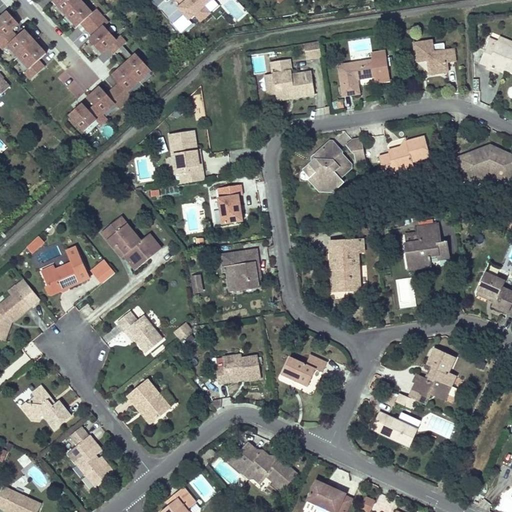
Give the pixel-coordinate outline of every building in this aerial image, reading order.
[(52,0),(64,13),(78,0),(52,0)] [(78,0),(64,13),(64,14),(76,26),(82,21),(88,27),(101,15),(95,9),(91,12),(79,0),(78,0)] [(189,0),(181,7),(179,9),(190,21),(195,17),(206,7),(213,0),(189,0)] [(212,14),(206,7),(195,17),(200,24),(212,14)] [(0,37),(1,38),(10,30),(18,23),(6,11),(0,16),(0,37)] [(101,15),(88,27),(93,34),(87,39),(100,53),(106,48),(106,47),(115,39),(104,27),(108,23),(101,15)] [(6,45),(17,57),(34,41),(23,29),(16,36),(10,30),(1,38),(0,38),(0,47),(2,49),(6,45)] [(106,47),(106,48),(112,54),(113,53),(125,42),(119,35),(115,39),(106,47)] [(23,72),(29,79),(43,67),(37,60),(45,53),(34,41),(17,57),(27,68),(23,72)] [(429,62),(431,63),(430,65),(437,71),(451,69),(450,63),(458,61),(456,48),(437,51),(435,41),(416,44),(419,63),(429,62)] [(511,46),(499,41),(497,45),(490,42),(485,53),(481,63),(489,66),(490,63),(506,70),(511,72),(511,46)] [(322,56),(320,42),(305,44),(307,58),(322,56)] [(485,53),(477,50),(473,59),(481,63),(485,53)] [(388,59),(387,52),(374,54),(375,61),(388,59)] [(135,53),(123,64),(138,81),(151,70),(135,53)] [(275,76),(277,95),(295,93),(296,98),(316,95),(313,73),(294,75),(291,59),(273,62),(275,76)] [(375,61),(341,65),(345,97),(361,95),(359,80),(376,78),(377,84),(391,82),(388,59),(375,61)] [(506,70),(490,63),(489,66),(505,73),(506,70)] [(112,88),(124,102),(131,96),(127,91),(138,81),(123,64),(114,72),(111,75),(118,83),(112,88)] [(430,65),(432,74),(451,71),(451,69),(437,71),(430,65)] [(270,96),(277,95),(275,76),(267,77),(270,96)] [(0,94),(9,87),(0,77),(0,94)] [(99,86),(86,97),(93,105),(102,114),(114,103),(118,108),(124,102),(112,88),(105,94),(99,86)] [(333,103),(334,110),(343,109),(342,102),(333,103)] [(80,103),(67,115),(82,131),(95,120),(99,125),(106,118),(102,114),(93,105),(87,110),(80,103)] [(179,175),(184,174),(185,184),(206,181),(204,171),(201,171),(198,150),(196,132),(174,135),(179,175)] [(397,176),(396,172),(414,167),(413,162),(430,157),(426,138),(407,143),(408,147),(405,147),(400,149),(393,151),(391,156),(382,158),(387,178),(397,176)] [(366,160),(362,139),(354,141),(348,146),(354,152),(355,151),(357,162),(366,160)] [(333,141),(323,150),(328,156),(338,147),(333,141)] [(471,153),(459,158),(467,182),(476,186),(478,182),(481,181),(479,177),(491,172),(497,175),(511,182),(511,179),(511,153),(503,149),(502,152),(494,149),(492,144),(471,152),(471,153)] [(503,149),(492,144),(494,149),(502,152),(503,149)] [(319,187),(332,188),(341,179),(352,170),(352,166),(342,155),(344,154),(338,147),(328,156),(323,150),(313,159),(316,162),(318,164),(314,167),(312,165),(305,171),(311,179),(310,180),(316,187),(317,186),(319,187)] [(491,172),(479,177),(481,181),(497,175),(491,172)] [(345,183),(341,179),(332,188),(319,187),(317,186),(316,187),(320,192),(334,193),(345,183)] [(223,224),(244,221),(240,196),(243,195),(242,185),(219,189),(221,199),(219,199),(223,224)] [(121,217),(112,224),(119,232),(123,228),(130,236),(134,233),(121,217)] [(162,248),(150,234),(142,241),(134,233),(130,236),(123,228),(119,232),(112,224),(102,232),(115,248),(120,245),(127,254),(124,256),(136,270),(162,248)] [(439,261),(450,259),(448,243),(441,244),(437,244),(437,240),(441,240),(439,225),(419,227),(419,233),(406,235),(407,243),(406,244),(409,264),(431,262),(431,260),(430,258),(438,257),(438,259),(439,261)] [(32,255),(45,244),(39,237),(26,248),(32,255)] [(339,292),(361,291),(359,253),(365,253),(364,241),(330,242),(331,271),(338,271),(339,292)] [(120,245),(115,248),(123,257),(124,256),(127,254),(120,245)] [(70,264),(81,259),(76,248),(65,253),(70,264)] [(222,257),(224,268),(237,266),(240,293),(259,290),(258,282),(256,263),(259,263),(257,252),(222,257)] [(70,264),(56,271),(50,273),(46,280),(48,285),(46,287),(49,294),(52,296),(90,278),(81,259),(70,264)] [(115,273),(105,262),(93,272),(103,284),(115,273)] [(431,262),(409,264),(410,270),(432,267),(431,262)] [(54,266),(42,272),(46,280),(50,273),(56,271),(54,266)] [(240,293),(237,266),(224,268),(225,273),(227,273),(230,294),(240,293)] [(508,314),(511,304),(511,291),(502,287),(505,282),(487,274),(479,291),(497,299),(495,303),(493,307),(508,314)] [(193,277),(195,293),(203,292),(200,276),(193,277)] [(12,295),(0,305),(0,333),(4,335),(9,322),(11,320),(13,322),(33,307),(16,285),(9,291),(12,295)] [(495,303),(497,299),(479,291),(477,295),(495,303)] [(142,317),(136,322),(129,313),(116,324),(124,333),(126,331),(135,342),(145,354),(162,341),(142,317)] [(4,335),(0,333),(0,339),(6,341),(13,323),(13,322),(11,320),(9,322),(4,335)] [(190,333),(184,325),(175,333),(181,340),(190,333)] [(135,342),(126,331),(124,333),(133,344),(135,342)] [(450,373),(456,359),(435,349),(428,364),(431,366),(434,366),(429,376),(430,376),(428,380),(425,379),(416,375),(413,381),(416,382),(413,390),(430,398),(432,394),(434,389),(449,395),(457,377),(450,373)] [(258,357),(243,359),(242,355),(223,358),(224,367),(216,369),(219,385),(226,384),(226,380),(244,378),(244,381),(245,382),(262,379),(258,357)] [(323,373),(328,363),(311,355),(306,365),(291,358),(283,375),(309,387),(317,370),(323,373)] [(431,366),(425,379),(428,380),(430,376),(429,376),(434,366),(431,366)] [(154,424),(172,409),(148,380),(128,397),(140,410),(142,409),(154,424)] [(50,396),(42,387),(34,394),(37,398),(41,402),(36,406),(30,406),(28,404),(23,408),(31,418),(43,419),(44,417),(55,430),(72,416),(60,402),(57,405),(53,408),(48,402),(50,396)] [(434,389),(432,394),(446,401),(449,395),(434,389)] [(426,405),(430,398),(413,390),(409,397),(413,399),(418,401),(426,405)] [(401,394),(397,402),(410,408),(413,399),(409,397),(401,394)] [(53,408),(57,405),(50,396),(48,402),(53,408)] [(36,406),(41,402),(37,398),(28,404),(30,406),(36,406)] [(142,409),(140,410),(152,425),(154,424),(142,409)] [(378,433),(387,414),(378,410),(369,429),(378,433)] [(399,411),(396,418),(407,424),(411,416),(399,411)] [(396,418),(387,414),(378,433),(408,447),(417,428),(407,424),(396,418)] [(102,451),(82,425),(69,436),(77,447),(68,454),(93,485),(108,472),(99,460),(95,462),(92,459),(96,456),(102,451)] [(249,469),(264,482),(269,476),(283,489),(297,473),(281,459),(277,463),(273,459),(258,446),(255,449),(245,440),(238,447),(228,459),(245,474),(249,469)] [(238,447),(233,442),(222,454),(228,459),(238,447)] [(273,459),(277,463),(281,459),(276,455),(273,459)] [(102,457),(99,460),(108,472),(93,485),(96,488),(114,472),(102,457)] [(261,485),(264,482),(249,469),(245,474),(252,480),(256,480),(261,485)] [(308,501),(331,511),(347,511),(353,500),(346,497),(346,495),(335,490),(328,486),(317,481),(308,501)] [(38,511),(42,505),(4,487),(0,495),(0,508),(8,511),(13,511),(14,510),(18,511),(38,511)] [(162,511),(189,511),(188,510),(197,503),(184,487),(175,495),(178,499),(170,505),(162,511)] [(178,499),(175,495),(167,501),(170,505),(178,499)] [(368,511),(374,501),(364,496),(356,511),(368,511)]
